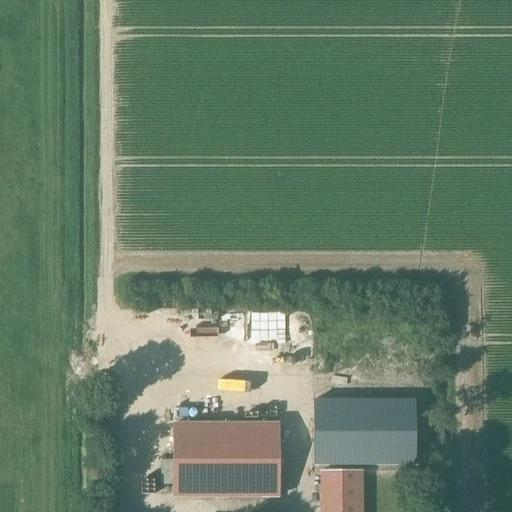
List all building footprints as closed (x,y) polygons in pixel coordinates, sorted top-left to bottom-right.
[(220,320),(237,321),(237,308),(221,307),(220,320)] [(325,376),(325,363),(307,362),(306,375),(325,376)] [(312,467),(414,467),(413,401),(312,401),(312,467)] [(219,402),(219,415),(264,415),(264,402),(219,402)] [(277,498),(277,425),(172,425),(171,497),(277,498)] [(317,511),(362,511),(362,471),(317,472),(317,511)] [(175,511),(192,511),(195,511),(193,503),(174,508),(175,511)]
